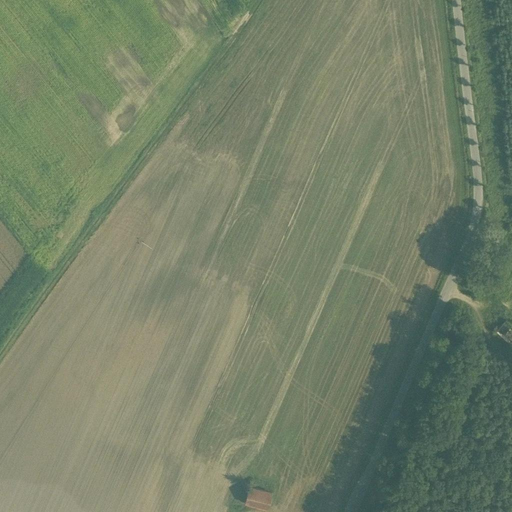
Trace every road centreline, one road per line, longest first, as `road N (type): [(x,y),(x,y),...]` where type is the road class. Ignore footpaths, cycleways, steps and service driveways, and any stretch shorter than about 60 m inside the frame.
road 1 (unclassified): [(354,511),(478,211),(458,0)]
road 2 (track): [(259,0),(0,356)]
